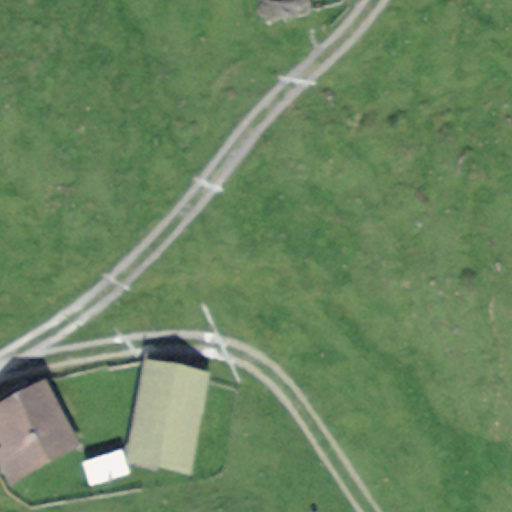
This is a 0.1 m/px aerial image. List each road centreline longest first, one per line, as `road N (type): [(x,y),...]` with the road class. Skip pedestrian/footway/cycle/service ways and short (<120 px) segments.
road 1 (track): [(376,0),(343,41),(293,80),(215,179),(121,276),(0,367)]
road 2 (track): [(0,371),(71,353),(212,345),(260,364),(289,390),(368,511)]
